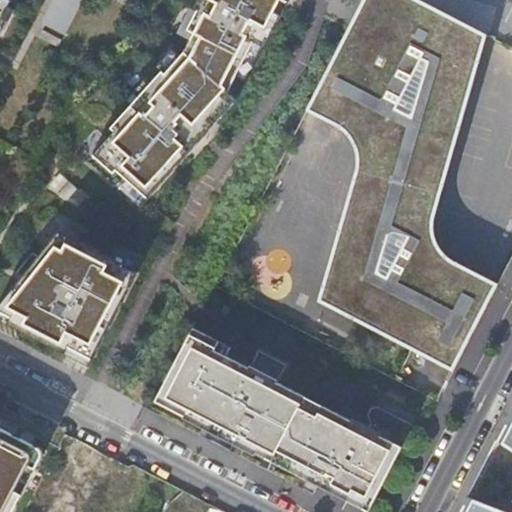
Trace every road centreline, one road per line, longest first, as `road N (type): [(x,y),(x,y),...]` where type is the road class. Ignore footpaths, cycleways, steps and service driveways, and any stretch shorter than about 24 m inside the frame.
road 1 (residential): [(284,511),(0,367)]
road 2 (residential): [(511,334),(415,511)]
